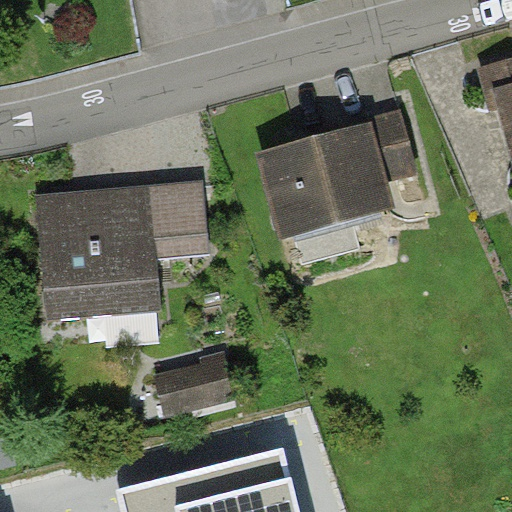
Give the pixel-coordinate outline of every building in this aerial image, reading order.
[(511,65),(482,73),(492,112),(505,109),(511,137),(511,65)] [(366,135),(265,163),(285,235),(295,233),(304,265),(360,250),(351,217),(388,207),(381,181),(416,172),(401,119),(364,129),(366,135)] [(203,186),(38,201),(50,323),(161,313),(156,259),(209,254),(203,186)] [(209,373),(159,384),(165,412),(234,396),(225,356),(206,361),(209,373)] [(246,463),(116,497),(119,511),(297,511),(287,471),(251,481),(246,463)]
